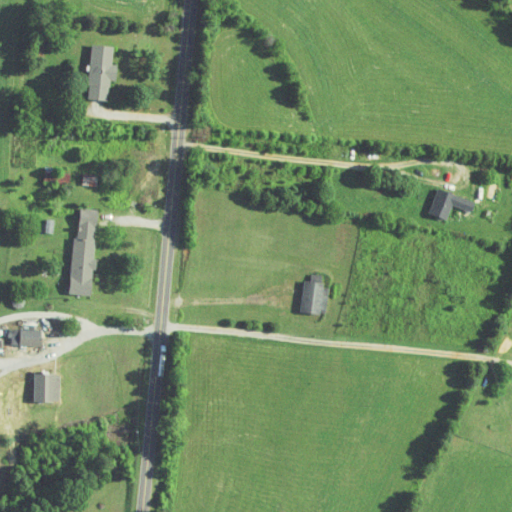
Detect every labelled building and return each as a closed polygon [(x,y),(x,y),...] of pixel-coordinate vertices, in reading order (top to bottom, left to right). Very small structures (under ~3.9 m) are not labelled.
[(113,63),(115,45),(93,43),(88,97),(109,99),(111,79),(117,80),(119,64),(113,63)] [(476,201),(439,186),(430,211),(447,218),(453,203),(473,211),(476,201)] [(74,235),(71,293),(93,294),(94,268),(95,268),(99,209),(81,208),(79,236),(74,235)] [(331,284),(306,280),(301,309),(326,313),(331,284)] [(43,329),(10,328),(10,344),(42,345),(43,329)] [(61,400),(61,372),(35,372),(36,400),(61,400)]
